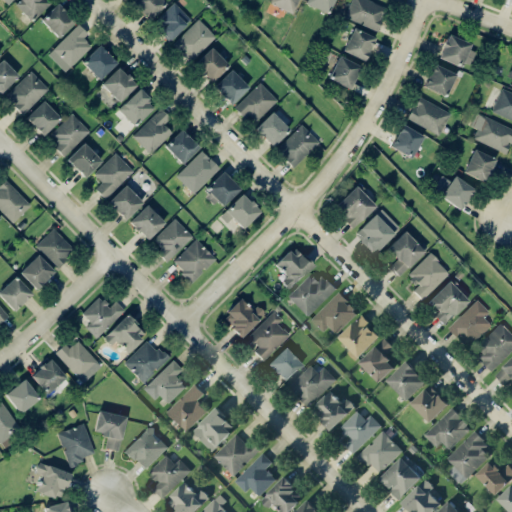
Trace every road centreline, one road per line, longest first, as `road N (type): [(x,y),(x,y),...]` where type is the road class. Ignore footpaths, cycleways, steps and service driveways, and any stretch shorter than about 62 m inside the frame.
road 1 (residential): [(94,0),(511,428)]
road 2 (residential): [(368,511),(0,139)]
road 3 (residential): [(425,0),(353,141),(299,210),(185,324)]
road 4 (residential): [(0,364),(115,252)]
